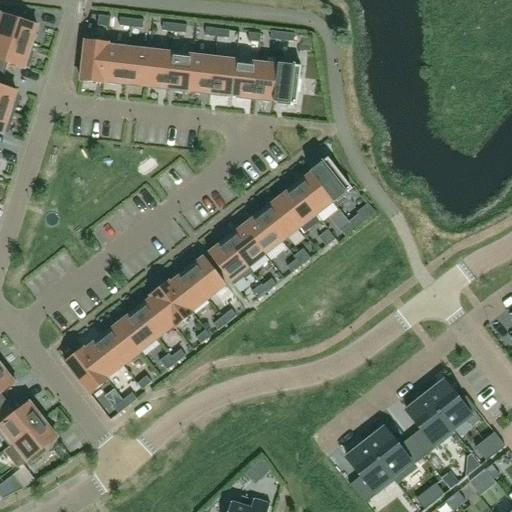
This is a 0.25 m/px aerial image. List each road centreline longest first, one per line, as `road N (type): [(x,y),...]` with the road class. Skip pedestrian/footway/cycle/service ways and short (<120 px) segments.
road 1 (residential): [(17,328),(238,157),(245,143),(236,122),(51,102)]
road 2 (residential): [(123,465),(213,399),(340,365),(435,295)]
road 3 (residential): [(322,442),(464,331)]
road 4 (residential): [(123,465),(17,328)]
road 5 (residential): [(0,261),(51,102)]
